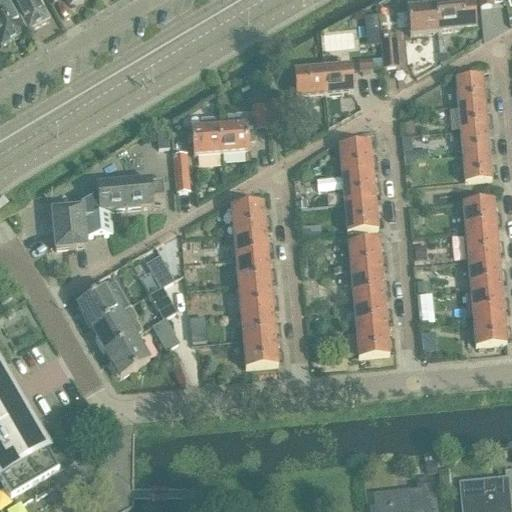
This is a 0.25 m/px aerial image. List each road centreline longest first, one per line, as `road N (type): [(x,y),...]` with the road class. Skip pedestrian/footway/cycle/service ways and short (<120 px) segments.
road 1 (residential): [(42,306),(105,412),(302,397)]
road 2 (secondary): [(0,142),(241,0)]
road 3 (residential): [(411,386),(387,108)]
road 4 (residential): [(280,168),(42,306)]
road 5 (residential): [(302,397),(280,168)]
road 6 (residential): [(149,0),(0,89)]
road 7 (residential): [(503,41),(387,108)]
road 8 (residential): [(387,108),(280,168)]
